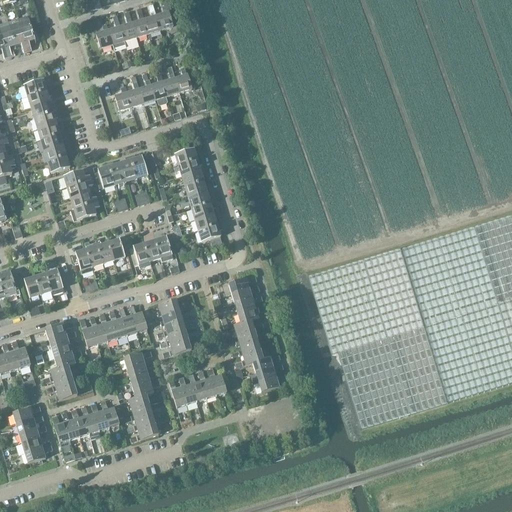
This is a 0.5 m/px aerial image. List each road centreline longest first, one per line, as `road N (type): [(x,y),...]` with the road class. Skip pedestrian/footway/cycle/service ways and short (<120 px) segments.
road 1 (residential): [(80,309),(226,265),(240,248),(202,128),(185,124),(95,147),(63,52)]
road 2 (residential): [(0,495),(134,465),(172,452),(184,434),(298,400)]
